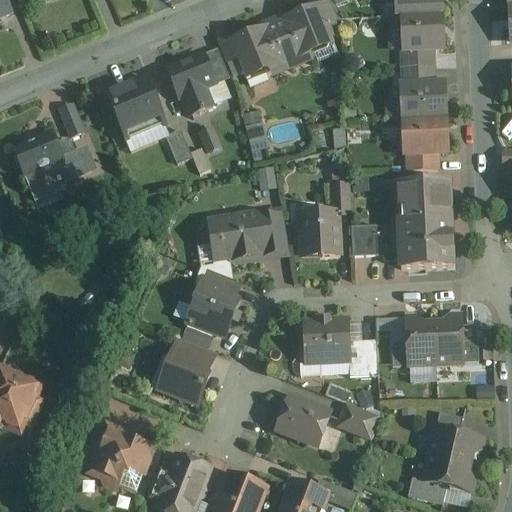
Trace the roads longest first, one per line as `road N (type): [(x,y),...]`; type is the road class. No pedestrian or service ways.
road 1 (residential): [(498,280),(466,290),(264,306),(226,455)]
road 2 (residential): [(471,0),(486,248),(498,280)]
road 3 (residential): [(240,0),(0,96)]
